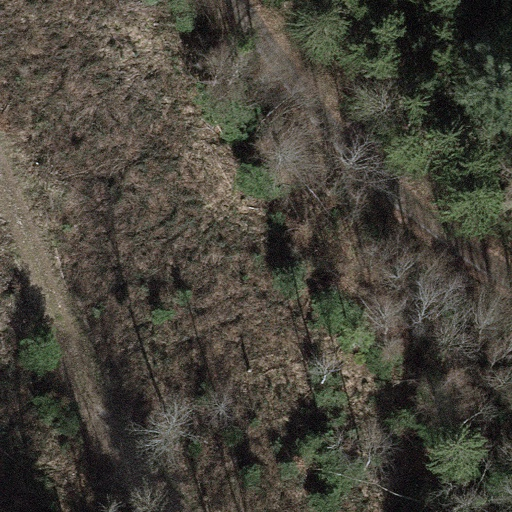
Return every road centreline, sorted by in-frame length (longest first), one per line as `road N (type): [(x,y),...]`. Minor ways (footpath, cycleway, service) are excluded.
road 1 (track): [(511,280),(421,221),(322,120),(236,0)]
road 2 (track): [(108,473),(0,170)]
